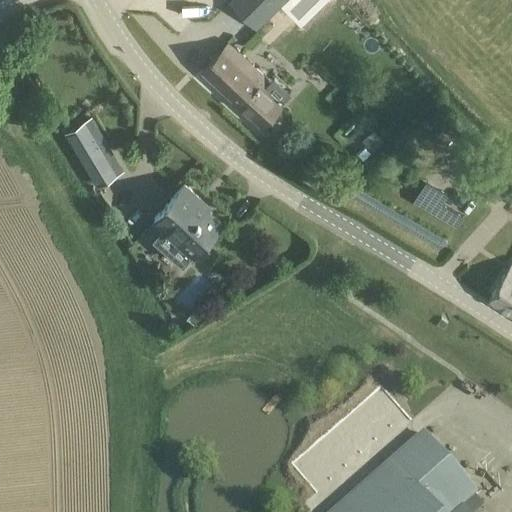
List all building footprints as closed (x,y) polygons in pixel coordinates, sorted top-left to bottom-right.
[(235,0),(260,25),(284,0),(235,0)] [(293,0),(290,4),(302,15),(315,0),(293,0)] [(228,42),(215,56),(202,71),(240,106),(241,105),(263,126),(281,106),(263,89),(270,82),(265,77),(228,42)] [(85,121),(66,132),(99,186),(117,175),(85,121)] [(184,184),(171,199),(154,218),(155,219),(146,229),(182,262),(191,251),(194,254),(222,223),(198,202),(200,199),(184,184)] [(426,184),(414,204),(454,228),(460,218),(440,206),(446,196),(426,184)] [(511,267),(510,266),(500,282),(489,299),(511,314),(511,267)] [(409,417),(379,382),(289,462),(319,496),(409,417)] [(476,495),(423,432),(331,511),(466,511),(463,507),(476,495)]
